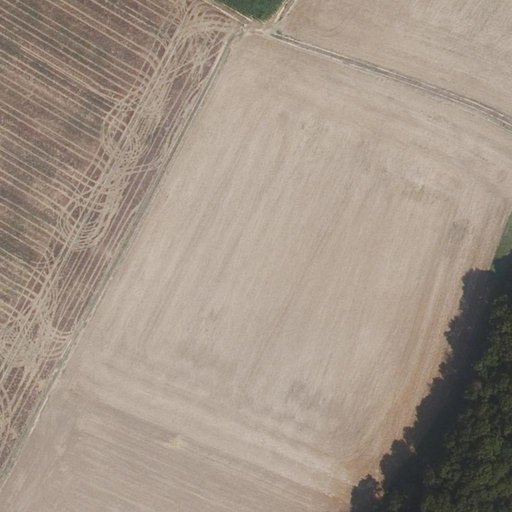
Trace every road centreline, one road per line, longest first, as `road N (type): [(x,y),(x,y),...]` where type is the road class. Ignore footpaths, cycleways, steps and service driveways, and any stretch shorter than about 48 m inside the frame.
road 1 (track): [(261,31),(218,75),(0,492)]
road 2 (track): [(511,117),(261,31)]
